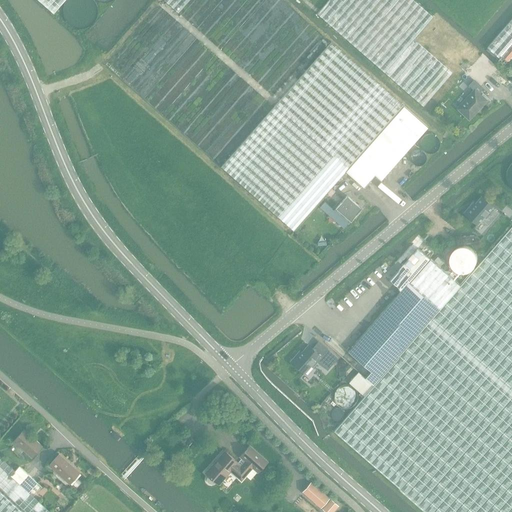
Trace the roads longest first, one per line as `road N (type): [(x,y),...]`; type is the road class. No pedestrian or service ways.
road 1 (tertiary): [(0,20),(86,209),(230,366)]
road 2 (unclassified): [(511,128),(230,366)]
road 3 (tertiary): [(230,366),(379,511)]
road 4 (residential): [(148,511),(0,377)]
road 5 (unknown): [(145,334),(134,322),(0,290)]
